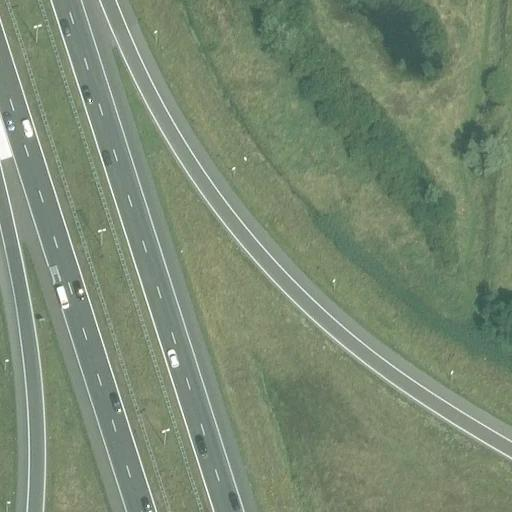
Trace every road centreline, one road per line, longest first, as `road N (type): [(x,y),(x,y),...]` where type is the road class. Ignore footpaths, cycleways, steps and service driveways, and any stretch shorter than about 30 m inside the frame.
road 1 (motorway): [(511,451),(372,361),(263,260),(173,139),(107,0)]
road 2 (motorway): [(227,511),(64,0)]
road 3 (motorway): [(0,67),(141,511)]
road 4 (motorway): [(0,200),(35,406),(34,511)]
